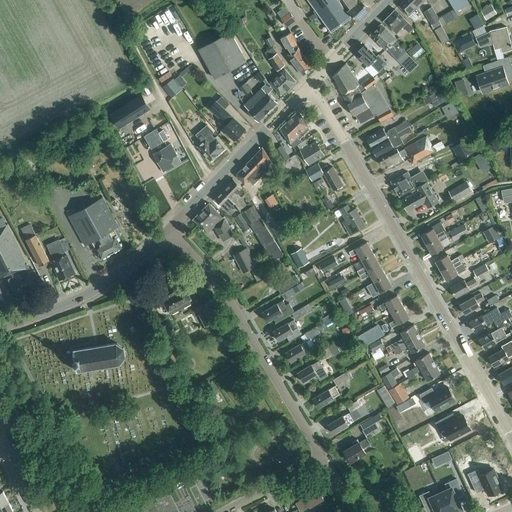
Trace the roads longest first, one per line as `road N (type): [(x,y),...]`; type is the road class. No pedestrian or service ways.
road 1 (residential): [(511,440),(310,86)]
road 2 (residential): [(324,462),(228,301),(170,229)]
road 3 (tertiary): [(0,328),(99,289),(170,229)]
road 4 (tertiary): [(213,183),(310,86)]
